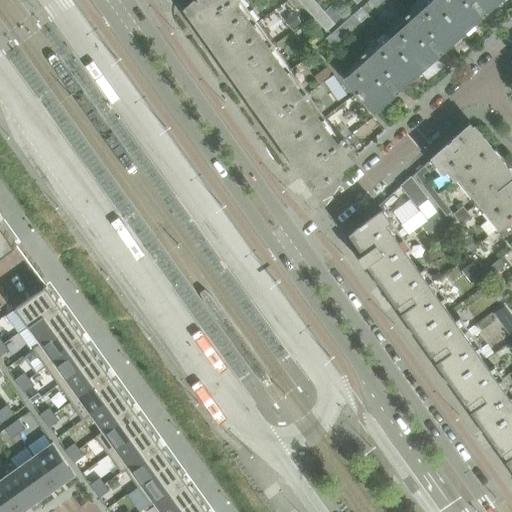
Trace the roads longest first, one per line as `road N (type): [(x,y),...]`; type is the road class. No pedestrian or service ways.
road 1 (tertiary): [(492,511),(298,241)]
road 2 (tertiary): [(279,253),(455,511)]
road 3 (tertiary): [(298,241),(130,1)]
road 4 (tertiary): [(113,15),(279,253)]
road 5 (residential): [(481,80),(298,241)]
